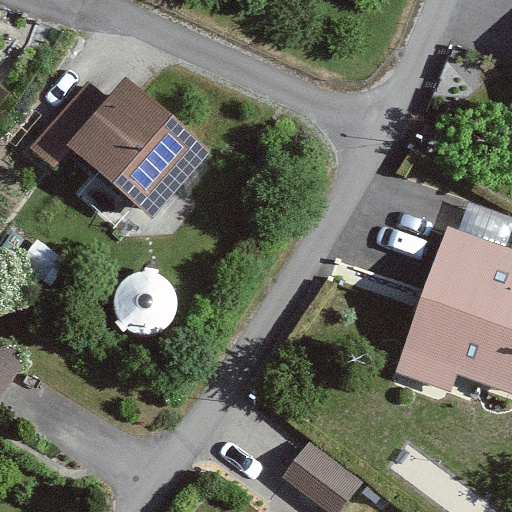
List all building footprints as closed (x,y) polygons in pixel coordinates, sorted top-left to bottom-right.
[(0,74),(13,55),(0,46),(0,74)] [(105,84),(46,152),(71,174),(89,153),(168,221),(229,150),(149,81),(129,104),(105,84)] [(511,264),(457,246),(415,373),(470,391),(475,374),(511,386),(511,264)] [(0,433),(41,369),(0,343),(0,433)] [(354,511),(374,485),(323,447),(298,480),(340,511),(354,511)]
